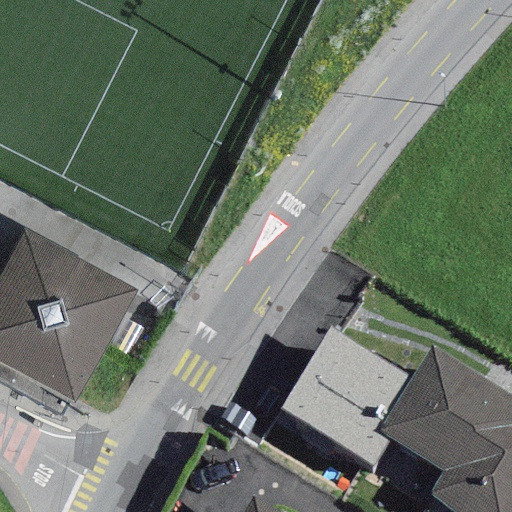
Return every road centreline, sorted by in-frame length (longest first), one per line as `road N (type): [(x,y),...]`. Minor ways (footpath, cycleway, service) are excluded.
road 1 (tertiary): [(467,0),(380,100),(242,292),(122,501)]
road 2 (residential): [(0,433),(122,501)]
